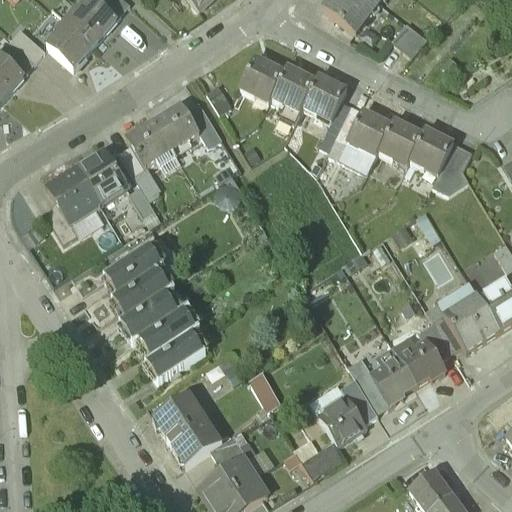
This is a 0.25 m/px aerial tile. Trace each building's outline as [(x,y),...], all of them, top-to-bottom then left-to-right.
[(108,0),(88,0),(84,5),(110,28),(123,13),(108,0)] [(176,0),(193,18),(212,0),(176,0)] [(374,11),(360,0),(329,0),(317,16),(350,42),(374,11)] [(382,0),(360,0),(374,11),(382,0)] [(110,28),(84,5),(73,17),(72,16),(60,29),(88,54),(110,28)] [(88,54),(60,29),(49,42),(50,43),(40,55),(66,78),(88,54)] [(422,49),(401,32),(386,50),(407,66),(422,49)] [(38,59),(13,38),(4,48),(29,70),(38,59)] [(29,70),(4,48),(0,53),(0,63),(19,81),(29,70)] [(249,67),(233,99),(262,114),(265,108),(278,82),(249,67)] [(0,70),(0,104),(16,85),(0,70)] [(278,82),(265,108),(279,115),(273,127),(287,135),(296,118),(309,91),(280,77),(278,82)] [(309,91),(296,118),(324,132),(335,111),(340,100),(312,86),(309,91)] [(224,116),(211,95),(200,102),(213,123),(224,116)] [(324,132),(319,143),(330,148),(346,117),(335,111),(324,132)] [(179,120),(193,143),(206,135),(192,112),(179,120)] [(175,113),(148,130),(166,160),(193,143),(179,120),(175,113)] [(356,122),(346,117),(330,148),(340,153),(356,122)] [(356,122),(340,153),(369,168),(372,163),(385,137),(356,122)] [(148,130),(120,148),(124,155),(139,177),(166,160),(148,130)] [(385,137),(372,163),(400,178),(403,172),(416,146),(387,132),(385,137)] [(206,135),(193,143),(202,157),(215,149),(206,135)] [(447,156),(419,141),(416,146),(403,172),(431,187),(432,187),(447,156)] [(334,166),(340,153),(330,148),(323,160),(334,166)] [(340,153),(334,166),(363,180),(369,168),(340,153)] [(124,155),(112,162),(126,185),(139,177),(124,155)] [(447,156),(432,187),(431,187),(426,197),(443,205),(463,192),(456,182),(465,163),(448,155),(447,156)] [(98,162),(71,179),(92,213),(107,203),(109,207),(121,199),(98,162)] [(511,171),(509,167),(497,174),(511,198),(511,171)] [(71,179),(41,197),(48,209),(47,209),(55,221),(56,221),(64,235),(65,234),(66,234),(63,230),(76,221),(78,224),(92,216),(93,217),(94,216),(92,213),(71,179)] [(134,198),(123,205),(135,225),(146,218),(134,198)] [(64,235),(56,221),(55,221),(43,229),(58,253),(71,245),(65,234),(64,235)] [(123,244),(116,227),(97,235),(103,252),(123,244)] [(144,259),(99,288),(112,307),(152,281),(157,278),(144,259)] [(358,271),(353,262),(339,272),(344,279),(358,271)] [(511,272),(508,266),(498,273),(509,290),(511,287),(511,272)] [(112,307),(107,311),(119,330),(159,305),(164,302),(152,281),(112,307)] [(511,306),(503,292),(474,310),(493,341),(511,328),(511,306)] [(119,330),(114,334),(127,354),(132,351),(172,324),(159,305),(119,330)] [(474,310),(471,306),(441,325),(437,327),(455,356),(458,362),(493,341),(474,310)] [(455,356),(437,327),(441,325),(433,313),(420,321),(427,333),(445,362),(455,356)] [(172,324),(132,351),(145,370),(184,345),(189,341),(177,321),(172,324)] [(445,362),(427,333),(412,342),(418,351),(419,350),(432,371),(445,362)] [(145,370),(139,374),(152,394),(198,365),(184,345),(145,370)] [(418,351),(392,367),(409,395),(423,387),(424,389),(438,381),(432,371),(419,350),(418,351)] [(366,384),(364,384),(383,415),(397,406),(395,404),(409,395),(392,367),(366,384)] [(383,415),(364,384),(366,384),(356,369),(342,378),(349,389),(370,423),(383,415)] [(261,377),(248,385),(266,414),(279,406),(261,377)] [(370,423),(349,389),(334,399),(340,408),(341,407),(358,434),(371,425),(370,423)] [(215,454),(183,403),(146,427),(178,477),(203,462),(215,454)] [(340,408),(312,426),(331,456),(360,437),(358,434),(341,407),(340,408)] [(215,454),(203,462),(210,472),(233,457),(226,446),(215,454)] [(233,457),(210,472),(217,483),(232,473),(233,474),(241,469),(233,457)] [(200,511),(211,511),(244,491),(233,474),(232,473),(217,483),(192,499),(200,511)] [(432,481),(409,498),(418,511),(439,511),(450,505),(432,481)] [(244,491),(211,511),(250,511),(255,509),(244,491)]
